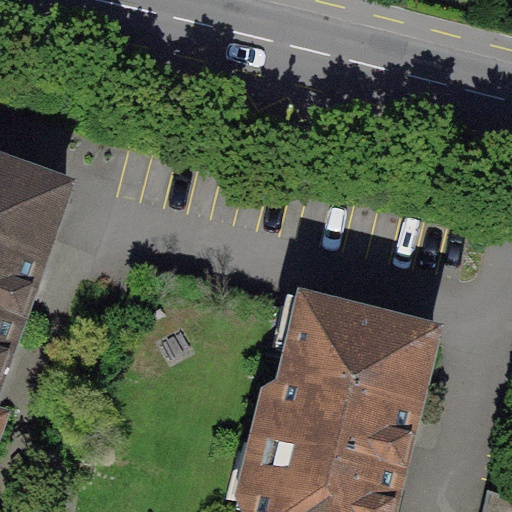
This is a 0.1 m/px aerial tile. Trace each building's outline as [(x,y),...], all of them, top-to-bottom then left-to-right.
[(0,191),(0,354),(33,366),(82,221),(0,191)] [(300,316),(263,470),(426,508),(463,354),(300,316)] [(0,354),(0,464),(33,366),(0,354)] [(263,470),(253,511),(425,511),(426,508),(263,470)] [(487,511),(511,511),(511,498),(489,496),(487,511)]
